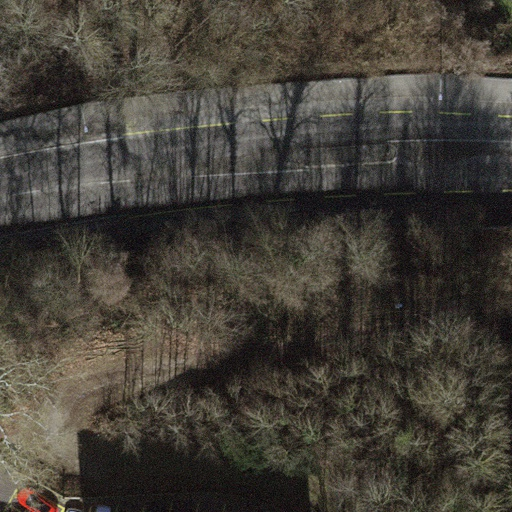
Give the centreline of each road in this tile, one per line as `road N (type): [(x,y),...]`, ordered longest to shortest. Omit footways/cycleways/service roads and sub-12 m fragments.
road 1 (track): [(511,318),(101,376),(68,417),(66,450),(96,469),(282,487),(337,503),(343,511)]
road 2 (primary): [(511,154),(256,161),(0,201)]
